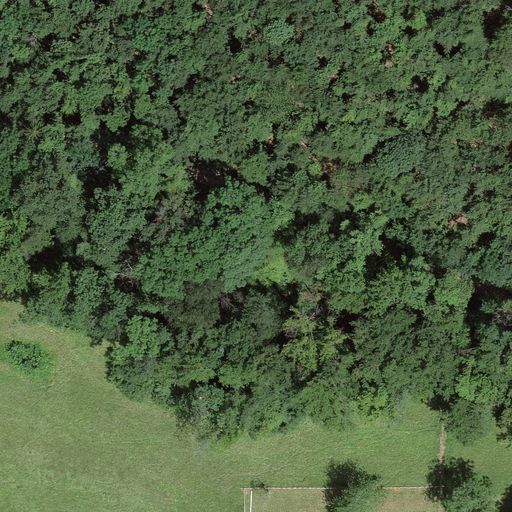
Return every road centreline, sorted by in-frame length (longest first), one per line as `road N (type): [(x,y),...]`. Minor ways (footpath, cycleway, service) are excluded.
road 1 (track): [(511,303),(234,187),(0,111)]
road 2 (track): [(234,187),(511,100)]
